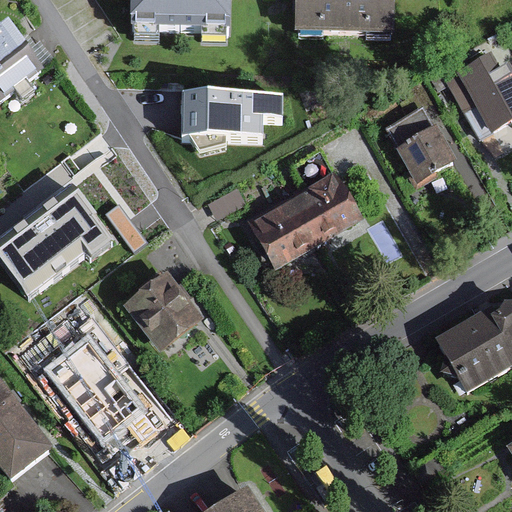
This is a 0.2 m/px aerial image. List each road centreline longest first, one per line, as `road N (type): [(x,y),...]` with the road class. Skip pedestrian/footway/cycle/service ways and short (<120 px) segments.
road 1 (residential): [(217,277),(43,0)]
road 2 (residential): [(289,391),(511,260)]
road 3 (residential): [(132,511),(289,391)]
road 4 (residential): [(371,511),(289,391)]
